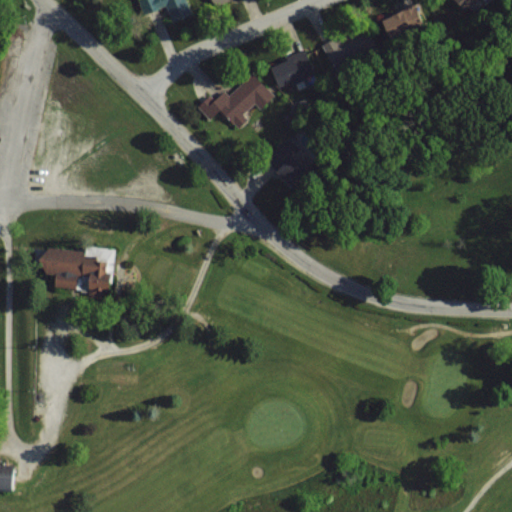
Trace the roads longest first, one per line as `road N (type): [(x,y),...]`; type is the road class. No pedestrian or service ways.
road 1 (residential): [(41,0),(266,227),(323,272),(408,301),(511,308)]
road 2 (residential): [(141,94),(201,48),(318,0)]
